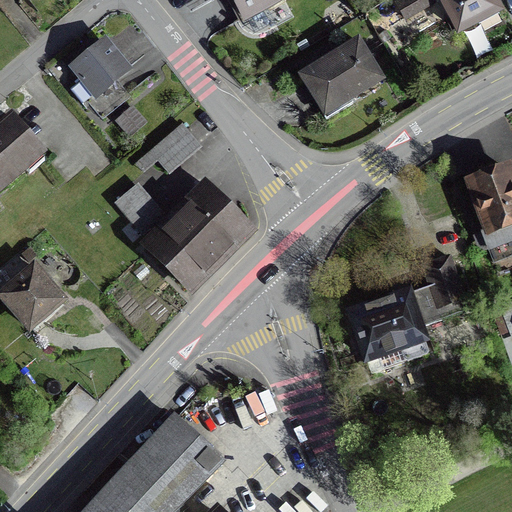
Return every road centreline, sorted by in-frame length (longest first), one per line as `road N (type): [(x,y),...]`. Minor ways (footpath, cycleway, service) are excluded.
road 1 (residential): [(252,277),(30,511)]
road 2 (residential): [(139,0),(315,216)]
road 3 (residential): [(252,277),(267,297),(348,511)]
road 4 (residential): [(511,85),(424,132),(315,216)]
road 5 (residential): [(106,0),(0,90)]
